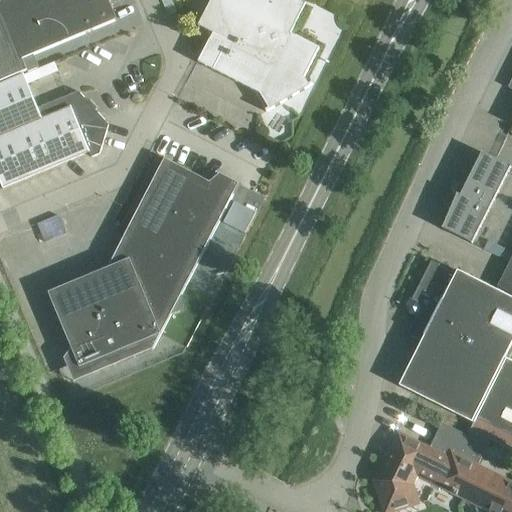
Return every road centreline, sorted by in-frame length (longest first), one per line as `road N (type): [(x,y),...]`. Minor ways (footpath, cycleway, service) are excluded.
road 1 (residential): [(511,18),(384,274),(372,382),(319,511)]
road 2 (unclassified): [(0,224),(119,177),(181,60),(158,0)]
road 3 (secondary): [(196,457),(314,194)]
road 4 (secondary): [(314,194),(176,447)]
road 5 (secondary): [(314,194),(415,0)]
